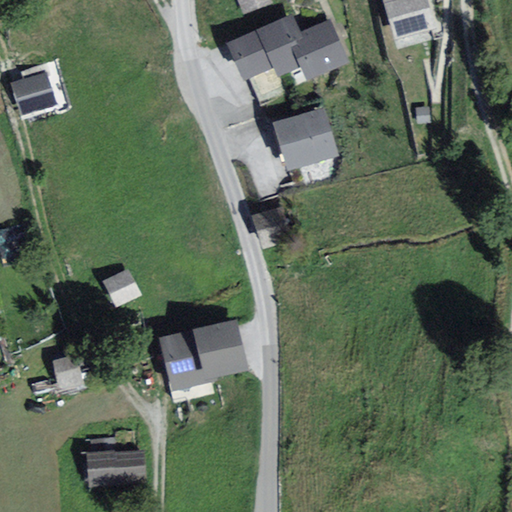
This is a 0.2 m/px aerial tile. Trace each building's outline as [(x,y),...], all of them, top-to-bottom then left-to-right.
[(271,0),(240,0),(247,17),(274,7),(271,0)] [(428,0),(390,0),(396,35),(433,29),(428,0)] [(297,20),(234,48),(255,96),(306,73),(311,85),(348,69),(329,27),(305,38),(297,20)] [(49,75),(17,85),(27,117),(59,108),(49,75)] [(327,117),(284,130),(297,172),(339,160),(327,117)] [(134,275),(103,283),(110,311),(141,303),(134,275)] [(235,328),(153,341),(161,394),(244,380),(235,328)] [(80,360),(48,367),(54,393),(86,387),(80,360)] [(136,445),(137,428),(116,427),(115,444),(136,445)] [(145,455),(78,456),(79,485),(146,483),(145,455)]
